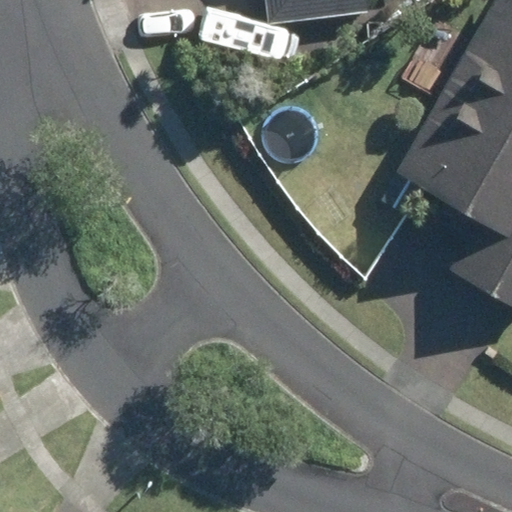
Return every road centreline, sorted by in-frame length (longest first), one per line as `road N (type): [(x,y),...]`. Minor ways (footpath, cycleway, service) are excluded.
road 1 (residential): [(38,0),(113,143),(258,332),(398,436),(511,502)]
road 2 (residential): [(344,511),(205,468),(89,341),(47,260),(23,128),(34,0)]
